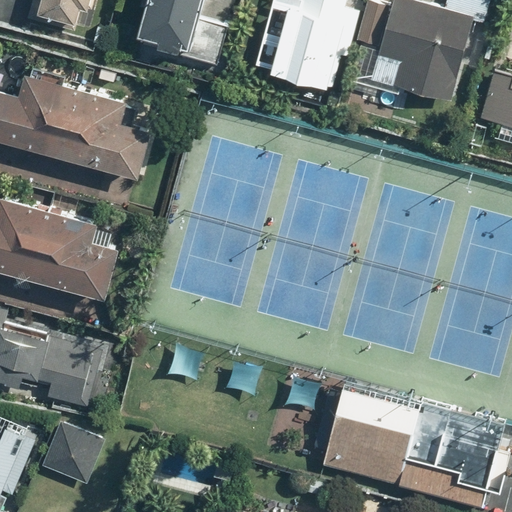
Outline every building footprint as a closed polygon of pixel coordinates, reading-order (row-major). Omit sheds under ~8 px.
[(30,0),(26,17),(70,29),(76,8),(89,12),(92,0),(30,0)] [(140,0),(132,35),(175,46),(173,52),(215,63),(225,22),(199,16),(202,0),(140,0)] [(359,10),(346,7),(347,0),(300,0),(299,8),(286,5),(270,73),(283,76),(327,87),(332,88),(340,54),(348,56),(359,10)] [(355,80),(395,89),(396,85),(452,99),(460,64),(470,22),(472,12),(422,0),(390,0),(389,3),(376,0),(364,0),(355,40),(364,42),(355,80)] [(511,117),(511,61),(511,66),(501,64),(489,112),(511,117)] [(15,91),(0,86),(0,140),(136,177),(150,127),(120,121),(126,101),(21,70),(15,91)] [(108,229),(92,225),(94,220),(0,196),(0,269),(104,295),(116,246),(105,243),(108,229)] [(48,338),(49,331),(1,327),(2,311),(0,311),(0,382),(20,384),(21,377),(43,379),(43,386),(42,396),(90,405),(93,369),(105,370),(106,359),(107,342),(48,338)] [(418,403),(342,384),(319,472),(471,510),(480,472),(405,453),(418,403)] [(0,487),(25,429),(0,418),(0,487)] [(104,438),(56,419),(39,464),(87,482),(104,438)]
